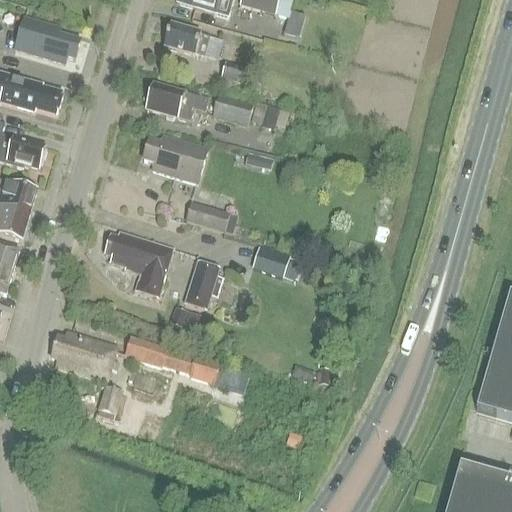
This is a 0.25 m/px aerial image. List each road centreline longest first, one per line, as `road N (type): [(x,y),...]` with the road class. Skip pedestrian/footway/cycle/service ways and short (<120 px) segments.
road 1 (unclassified): [(16,511),(6,479),(10,425),(130,0)]
road 2 (primary): [(452,230),(384,389),(311,511)]
road 3 (primary): [(356,511),(416,393),(449,272),(452,230)]
road 4 (primary): [(452,230),(511,25)]
